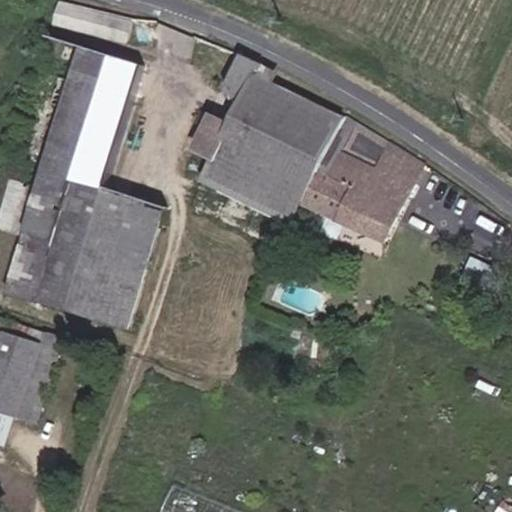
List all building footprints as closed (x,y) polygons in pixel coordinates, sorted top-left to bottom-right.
[(120,41),(126,20),(58,1),(52,22),(120,41)] [(73,77),(138,95),(144,64),(81,45),(73,77)] [(243,102),(259,68),(261,63),(241,56),(225,94),(243,102)] [(312,204),(353,122),(259,68),(243,102),(233,124),(240,130),(224,166),(205,206),(241,228),(251,210),(295,232),(312,204)] [(111,286),(137,198),(111,190),(138,95),(73,77),(56,73),(50,94),(65,99),(42,183),(26,179),(40,125),(26,122),(0,219),(0,231),(24,238),(10,297),(112,321),(121,288),(111,286)] [(240,130),(233,124),(212,116),(198,151),(215,161),(224,166),(240,130)] [(425,162),(353,122),(312,204),(385,241),(425,162)] [(205,206),(224,166),(215,161),(197,202),(205,206)] [(166,206),(137,198),(111,286),(121,288),(112,321),(130,327),(166,206)] [(166,206),(130,327),(139,329),(142,322),(175,209),(166,206)] [(251,210),(241,228),(284,251),(295,232),(251,210)] [(462,264),(454,280),(478,292),(486,276),(462,264)] [(70,358),(0,332),(0,409),(44,426),(58,391),(67,367),(70,358)] [(67,367),(58,391),(89,401),(98,377),(67,367)] [(250,511),(178,485),(167,511),(250,511)]
